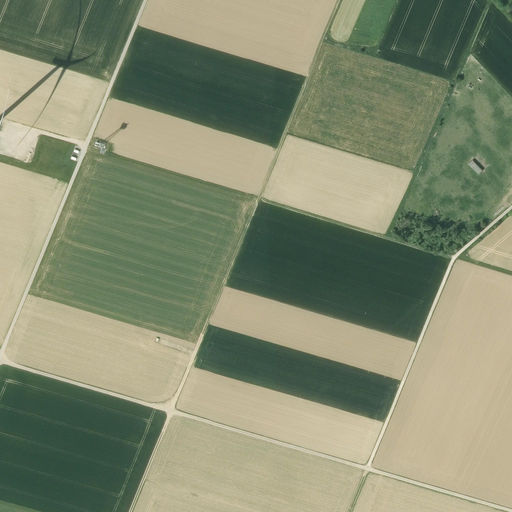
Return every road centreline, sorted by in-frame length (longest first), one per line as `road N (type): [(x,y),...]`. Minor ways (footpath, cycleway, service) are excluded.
road 1 (track): [(169,412),(340,0)]
road 2 (unclassified): [(145,0),(0,358)]
road 3 (track): [(453,259),(85,149)]
road 4 (track): [(509,511),(169,412)]
road 5 (track): [(511,208),(453,259),(367,469)]
road 6 (track): [(490,0),(389,239)]
road 7 (track): [(169,412),(0,361)]
road 8 (track): [(51,232),(40,197),(43,157),(0,137)]
